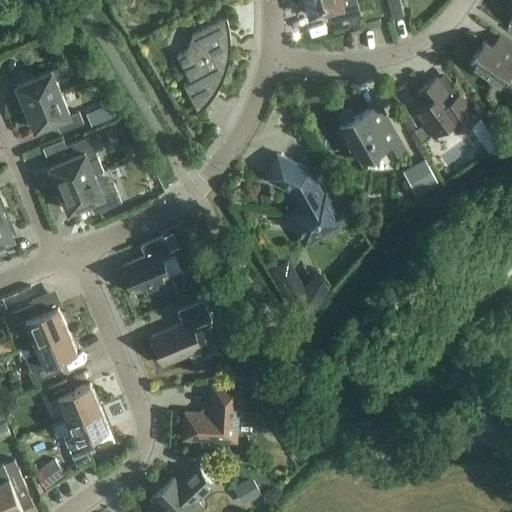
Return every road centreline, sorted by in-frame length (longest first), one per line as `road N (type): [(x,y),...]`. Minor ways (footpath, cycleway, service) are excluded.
road 1 (residential): [(79,511),(131,474),(146,443),(142,409),(80,250)]
road 2 (residential): [(80,250),(164,212),(204,180),(250,116),(269,58)]
road 3 (residential): [(269,58),(357,66),(395,57),(424,43),(466,0)]
road 4 (residential): [(56,260),(0,122)]
